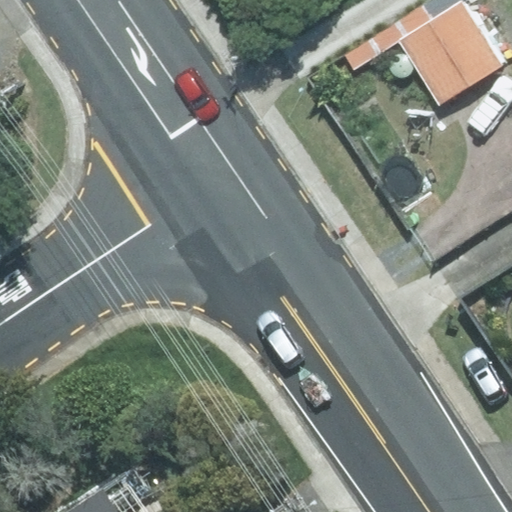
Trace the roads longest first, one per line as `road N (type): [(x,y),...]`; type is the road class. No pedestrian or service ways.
road 1 (secondary): [(436,511),(209,189)]
road 2 (residential): [(0,327),(209,189)]
road 3 (secondary): [(209,189),(90,0)]
